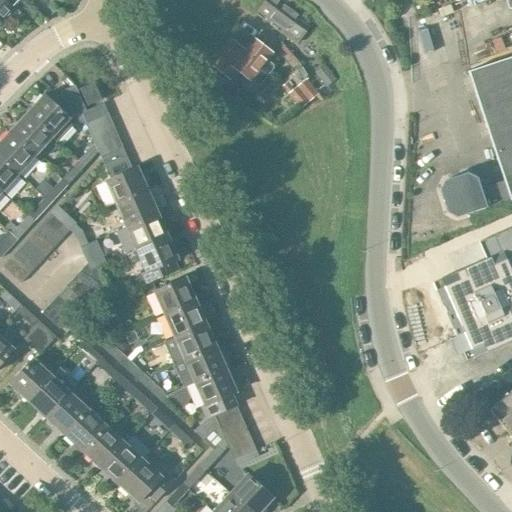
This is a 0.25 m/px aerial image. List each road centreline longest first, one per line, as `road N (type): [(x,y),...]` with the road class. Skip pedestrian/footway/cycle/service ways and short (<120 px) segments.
road 1 (tertiary): [(492,511),(427,438),(386,360),(375,276),(384,85),(373,49),(334,0)]
road 2 (residential): [(324,511),(111,10)]
road 3 (residential): [(0,81),(55,35),(111,10)]
